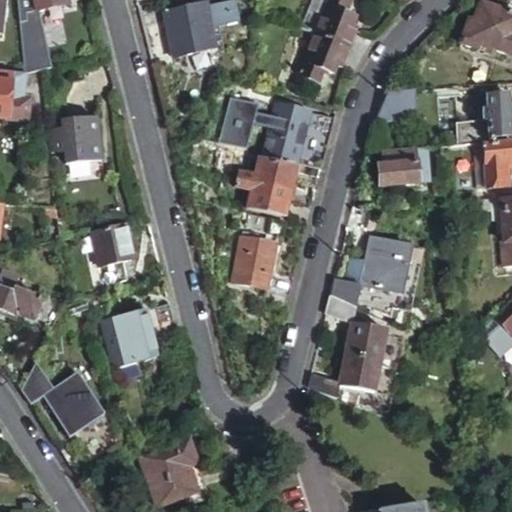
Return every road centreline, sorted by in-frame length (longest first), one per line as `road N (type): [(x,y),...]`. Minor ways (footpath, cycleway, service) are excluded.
road 1 (residential): [(435,0),(387,50),(359,98),(289,380),(281,400),(250,417),(216,399),(209,384),(113,0)]
road 2 (residential): [(74,511),(0,396)]
road 3 (unknown): [(326,511),(289,380)]
